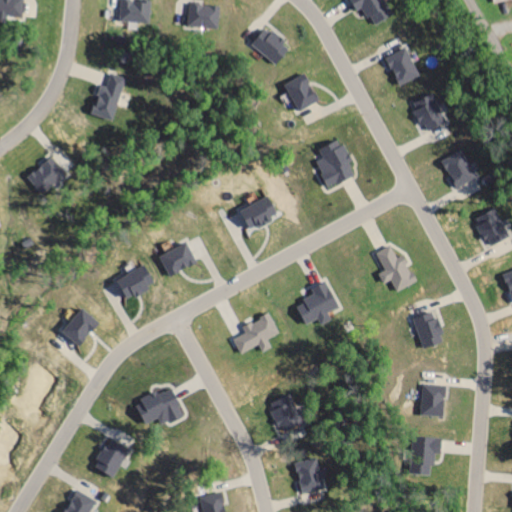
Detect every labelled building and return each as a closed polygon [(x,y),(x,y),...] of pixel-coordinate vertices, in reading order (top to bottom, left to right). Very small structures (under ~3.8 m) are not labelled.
[(29,0),(0,0),(0,14),(2,15),(2,20),(28,21),(29,0)] [(124,21),(156,22),(156,1),(125,0),(124,21)] [(398,15),(389,0),(356,0),(363,11),(369,7),(379,25),(398,15)] [(193,25),(219,26),(219,5),(193,4),(193,25)] [(255,40),(282,65),(297,49),(270,23),(255,40)] [(425,76),(412,47),(392,56),(405,85),(425,76)] [(131,77),(115,73),(113,86),(104,84),(97,114),(121,119),(131,77)] [(291,84),(306,111),(326,100),(311,73),(291,84)] [(430,132),(451,123),(439,94),(418,102),(430,132)] [(334,188),(362,176),(347,140),(325,148),(329,158),(323,161),(334,188)] [(461,188),(481,177),(467,150),(447,160),(461,188)] [(44,191),(70,179),(60,159),(35,171),(44,191)] [(245,211),(255,230),(285,215),(275,195),(245,211)] [(481,217),(491,246),(511,238),(511,237),(502,209),(481,217)] [(403,292),(421,282),(399,242),(381,253),(390,269),(384,273),(389,284),(396,280),(403,292)] [(166,255),(175,275),(204,263),(196,243),(166,255)] [(162,285),(153,265),(123,278),(131,298),(162,285)] [(344,307),(334,281),(317,288),(320,297),(301,304),(309,325),(326,318),(328,323),(336,320),(333,311),(344,307)] [(88,346),(105,320),(87,308),(70,333),(88,346)] [(264,344),(268,352),(278,347),(274,339),(286,333),(276,313),(248,326),(251,332),(239,338),(247,354),(264,344)] [(420,317),(428,349),(451,343),(445,318),(440,319),(438,313),(420,317)] [(427,415),(450,416),(452,385),(428,385),(427,415)] [(190,416),(179,387),(145,400),(154,422),(165,418),(168,425),(190,416)] [(287,432),(307,424),(296,394),(275,402),(287,432)] [(447,439),(420,437),(418,474),(437,475),(437,461),(446,461),(447,439)] [(100,466),(120,477),(136,449),(116,438),(100,466)] [(307,493),(329,488),(323,457),(300,462),(307,493)] [(70,511),(96,511),(103,500),(83,489),(70,511)] [(208,511),(233,511),(230,497),(206,503),(208,511)]
